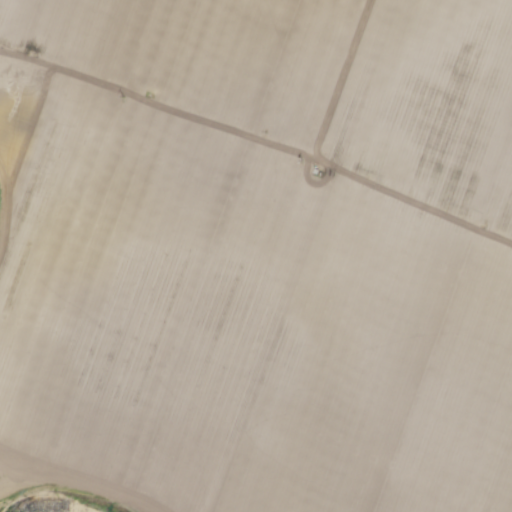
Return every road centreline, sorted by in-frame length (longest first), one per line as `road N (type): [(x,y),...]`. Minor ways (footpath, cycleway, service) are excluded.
road 1 (track): [(0,52),(511,250)]
road 2 (track): [(0,140),(16,160),(0,259),(30,495),(112,495),(137,511)]
